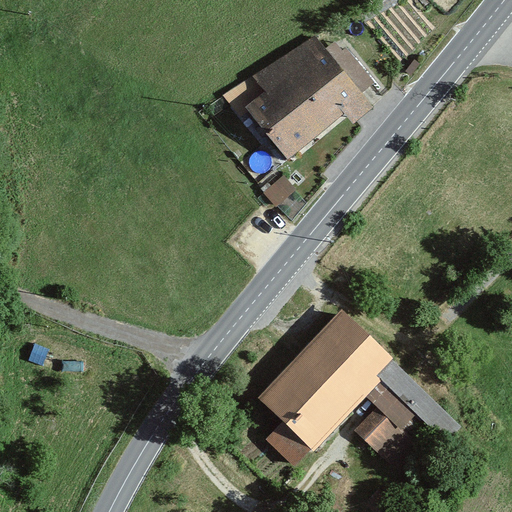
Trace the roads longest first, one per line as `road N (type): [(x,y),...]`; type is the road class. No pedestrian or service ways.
road 1 (secondary): [(206,362),(505,0)]
road 2 (track): [(288,260),(394,331),(438,332),(511,258)]
road 3 (unclassified): [(0,291),(206,362)]
road 4 (secondary): [(110,511),(206,362)]
